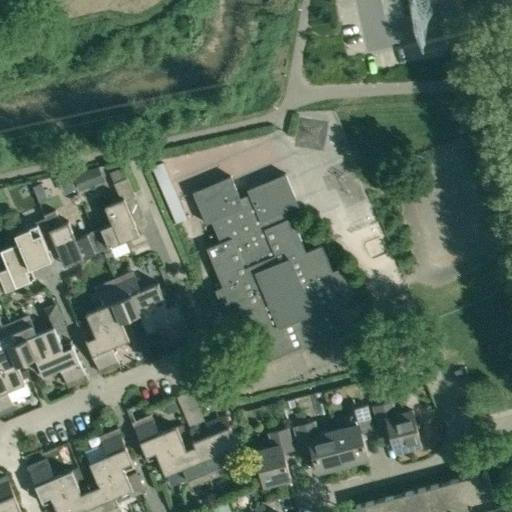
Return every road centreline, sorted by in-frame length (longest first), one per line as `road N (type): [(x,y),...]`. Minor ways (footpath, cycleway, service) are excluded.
road 1 (residential): [(108,386),(196,348),(206,332),(133,159)]
road 2 (residential): [(324,511),(319,495),(435,466),(457,433)]
road 3 (residential): [(99,389),(46,268)]
road 4 (residential): [(108,386),(158,503)]
